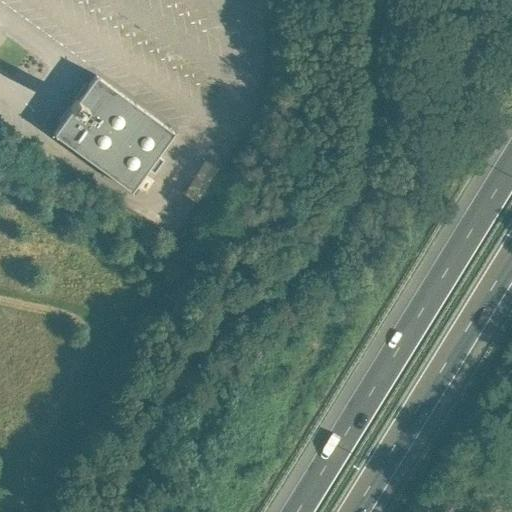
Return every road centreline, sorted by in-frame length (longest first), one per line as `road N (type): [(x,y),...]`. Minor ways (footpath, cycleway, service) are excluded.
road 1 (motorway): [(511,163),(296,511)]
road 2 (motorway): [(354,511),(511,257)]
